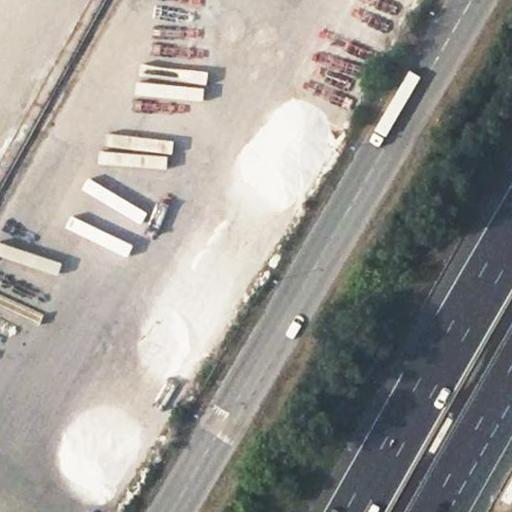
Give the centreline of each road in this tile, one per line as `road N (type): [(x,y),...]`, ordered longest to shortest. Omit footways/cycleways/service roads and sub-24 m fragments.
road 1 (unclassified): [(472,0),(168,511)]
road 2 (motorway): [(511,236),(353,511)]
road 3 (motorway): [(438,511),(511,383)]
